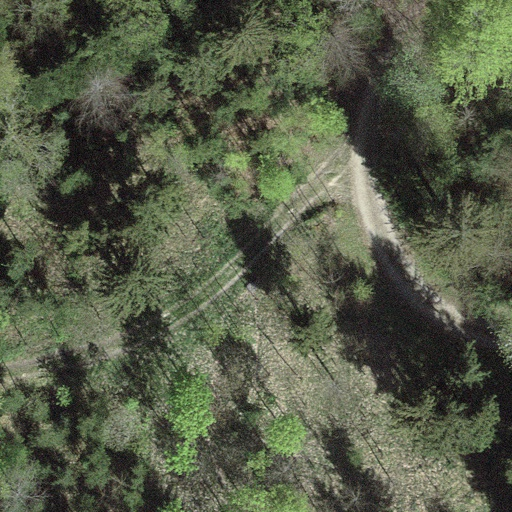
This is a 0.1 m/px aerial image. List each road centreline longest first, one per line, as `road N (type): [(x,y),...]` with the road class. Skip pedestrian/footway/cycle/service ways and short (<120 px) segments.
road 1 (track): [(365,148),(367,204),(403,277),(444,316),(511,340)]
road 2 (track): [(428,0),(387,54),(365,148)]
